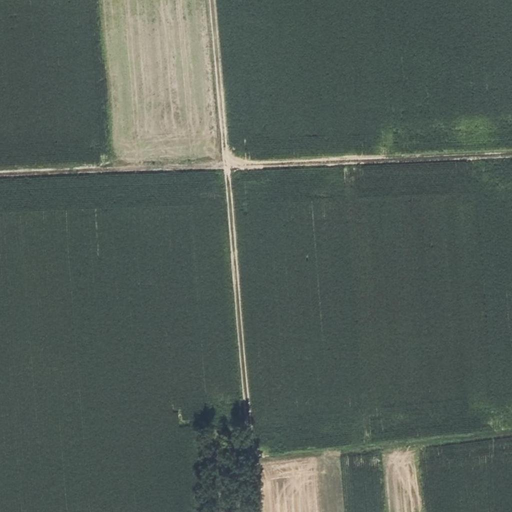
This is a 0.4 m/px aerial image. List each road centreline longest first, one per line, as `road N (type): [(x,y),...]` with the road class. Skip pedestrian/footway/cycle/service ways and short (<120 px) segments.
road 1 (track): [(210,0),(257,511)]
road 2 (track): [(0,170),(511,151)]
